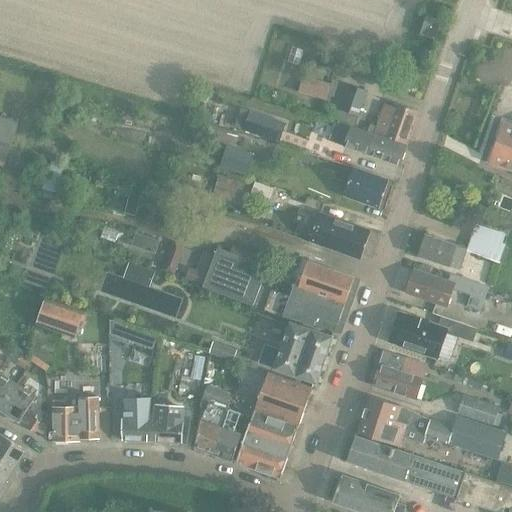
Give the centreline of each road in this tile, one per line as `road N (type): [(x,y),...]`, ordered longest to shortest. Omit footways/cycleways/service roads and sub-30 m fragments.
road 1 (residential): [(300,501),(471,0)]
road 2 (residential): [(8,511),(34,469),(59,461),(177,464),(300,501)]
